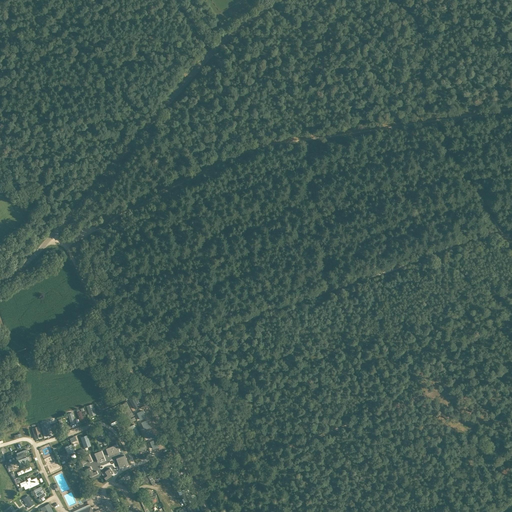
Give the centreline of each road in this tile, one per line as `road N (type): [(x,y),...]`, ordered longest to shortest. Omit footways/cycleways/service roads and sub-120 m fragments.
road 1 (tertiary): [(0,280),(54,234),(207,50),(273,0)]
road 2 (track): [(511,361),(194,484)]
road 3 (track): [(185,181),(264,146),(437,120)]
road 4 (track): [(331,287),(500,227)]
road 5 (track): [(143,391),(64,243)]
road 6 (track): [(209,511),(143,391)]
road 7 (track): [(64,243),(185,181)]
